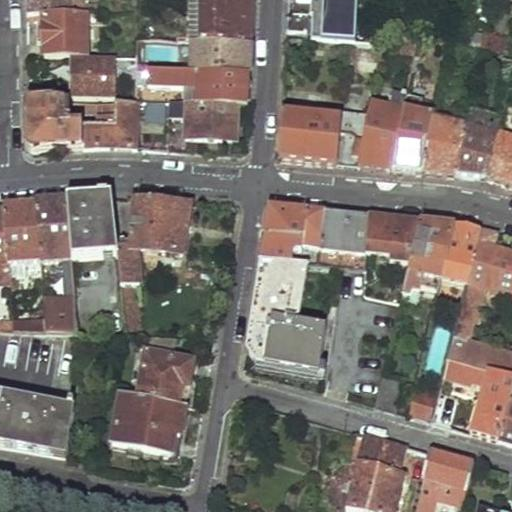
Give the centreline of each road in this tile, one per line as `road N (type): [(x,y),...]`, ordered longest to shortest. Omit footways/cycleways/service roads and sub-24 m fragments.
road 1 (residential): [(225,384),(511,461)]
road 2 (residential): [(511,215),(443,200),(258,184)]
road 3 (residential): [(6,182),(89,176),(258,184)]
road 4 (residential): [(205,507),(0,468)]
road 5 (residential): [(258,184),(225,384)]
road 6 (residential): [(258,184),(271,0)]
road 7 (residential): [(6,0),(6,182)]
road 8 (residential): [(225,384),(205,507)]
